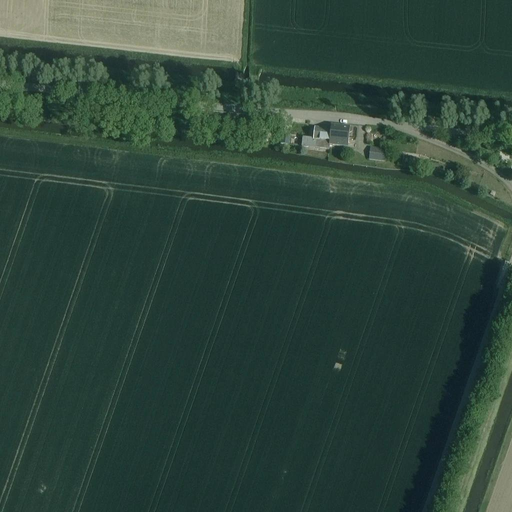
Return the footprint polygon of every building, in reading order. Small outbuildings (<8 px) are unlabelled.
[(331,130),(330,145),(348,147),(350,133),(352,132),(352,129),(350,128),(350,127),(332,125),(331,130)] [(302,146),(316,148),(329,150),(330,145),(331,130),(316,128),(314,139),(303,137),(302,146)] [(258,131),(257,139),(266,140),(266,132),(258,131)] [(290,135),(282,134),(281,144),(289,145),(290,135)] [(386,149),(371,147),(369,160),(385,162),(386,149)]
